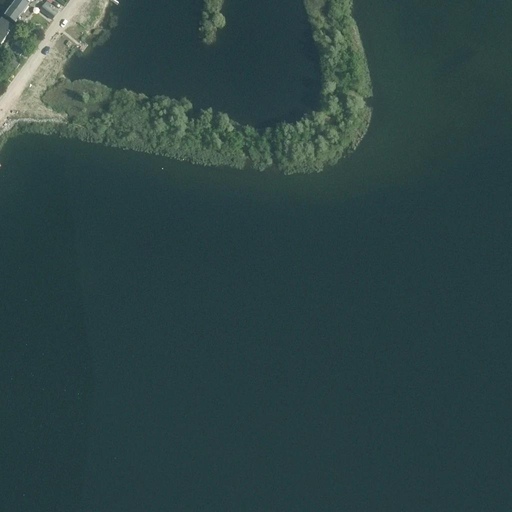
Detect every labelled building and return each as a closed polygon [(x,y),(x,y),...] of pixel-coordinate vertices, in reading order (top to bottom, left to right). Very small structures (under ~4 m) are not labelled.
[(15,0),(5,15),(16,24),(33,0),(15,0)] [(46,5),(41,12),(52,21),(58,14),(46,5)] [(0,18),(0,43),(2,44),(13,28),(0,19),(0,18)] [(14,46),(9,52),(19,59),(23,52),(14,46)] [(13,56),(7,63),(17,70),(22,63),(13,56)]
